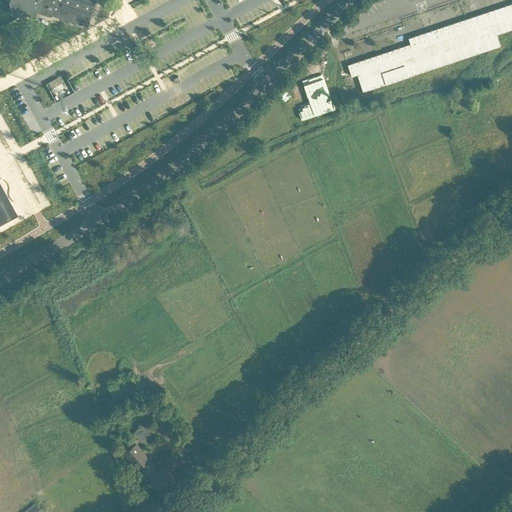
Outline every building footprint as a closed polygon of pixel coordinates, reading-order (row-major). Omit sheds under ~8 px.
[(10,0),(9,5),(13,13),(22,16),(25,14),(33,17),(35,15),(36,12),(50,16),(52,15),(87,26),(95,0),(10,0)] [(361,88),(501,50),(496,33),(511,28),(511,5),(407,34),(410,45),(347,62),(351,76),(357,74),(361,88)] [(305,88),(316,80),(312,75),(301,83),(305,88)] [(317,89),(294,96),(295,100),(287,102),(293,122),(324,114),(317,89)] [(156,96),(136,108),(149,129),(170,116),(169,115),(163,105),(157,96),(156,96)] [(173,99),(163,105),(169,115),(179,109),(173,99)] [(0,223),(17,214),(0,182),(0,223)] [(131,372),(109,382),(116,397),(138,386),(131,372)] [(162,417),(167,422),(173,415),(169,411),(162,417)] [(143,424),(133,432),(141,441),(143,439),(149,445),(156,439),(143,424)] [(125,454),(137,467),(143,474),(146,472),(161,489),(174,478),(168,470),(165,466),(156,473),(152,467),(154,465),(136,444),(125,454)]
